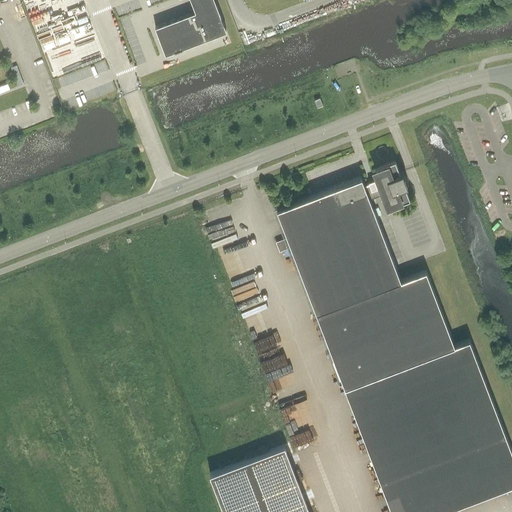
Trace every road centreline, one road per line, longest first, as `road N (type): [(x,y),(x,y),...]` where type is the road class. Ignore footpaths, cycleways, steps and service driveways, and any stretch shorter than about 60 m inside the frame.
road 1 (unclassified): [(511,71),(446,87),(171,192)]
road 2 (unclassified): [(171,192),(99,0)]
road 3 (unclassified): [(171,192),(0,258)]
road 4 (unknown): [(0,127),(41,103),(0,4)]
